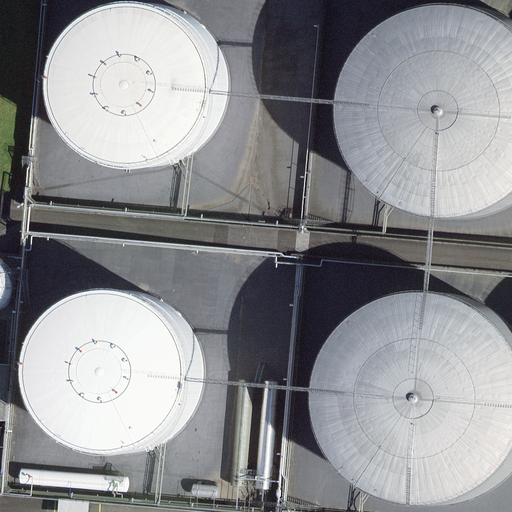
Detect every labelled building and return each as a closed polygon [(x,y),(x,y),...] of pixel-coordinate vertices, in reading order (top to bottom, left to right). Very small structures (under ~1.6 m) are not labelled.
[(119,15),(90,29),(71,48),(58,77),(57,110),(68,139),(87,162),(111,175),(144,180),(174,173),(200,154),(216,131),(224,98),(218,67),(200,38),(177,21),(147,13),(119,15)] [(433,17),(405,28),(373,57),(353,105),(360,160),(383,194),(409,213),(452,224),(499,216),(511,206),(511,30),(509,28),(469,15),(433,17)] [(0,318),(7,311),(10,297),(4,280),(0,276),(0,318)] [(96,303),(67,316),(48,336),(35,365),(34,398),(45,426),(65,449),(88,462),(121,467),(151,460),(177,442),(193,418),(201,386),(196,355),(177,326),(154,309),(125,300),(96,303)] [(408,309),(381,320),(348,349),(328,397),(336,452),(358,485),(384,504),(412,511),(450,511),(474,508),(511,480),(511,479),(511,343),(511,341),(485,320),(444,307),(408,309)]
